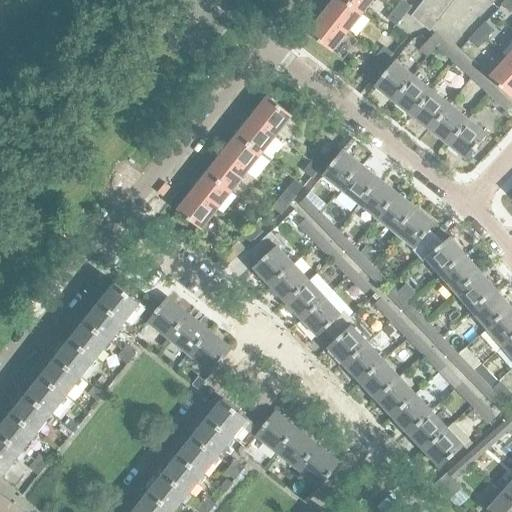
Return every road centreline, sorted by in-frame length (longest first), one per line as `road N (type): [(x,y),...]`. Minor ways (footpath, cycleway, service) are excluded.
road 1 (residential): [(467,205),(272,48)]
road 2 (residential): [(120,225),(272,48)]
road 3 (residential): [(121,511),(264,330)]
road 4 (residential): [(0,376),(120,225)]
road 5 (residential): [(264,330),(120,225)]
road 6 (residential): [(364,447),(264,330)]
